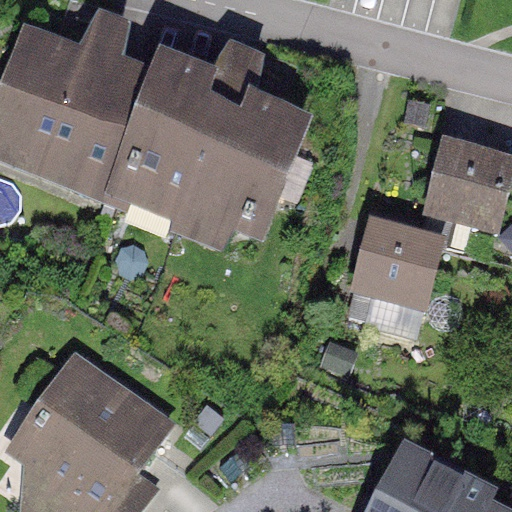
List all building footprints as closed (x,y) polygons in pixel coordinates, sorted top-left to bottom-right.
[(29,40),(0,113),(0,161),(102,202),(147,88),(29,40)] [(310,130),(165,73),(114,201),(228,247),(233,233),(264,245),(310,130)] [(511,166),(453,153),(437,224),(511,241),(511,166)] [(458,251),(372,236),(357,317),(443,332),(458,251)] [(15,511),(153,511),(205,423),(99,361),(12,509),(15,511)] [(511,511),(511,495),(427,447),(388,511),(511,511)]
